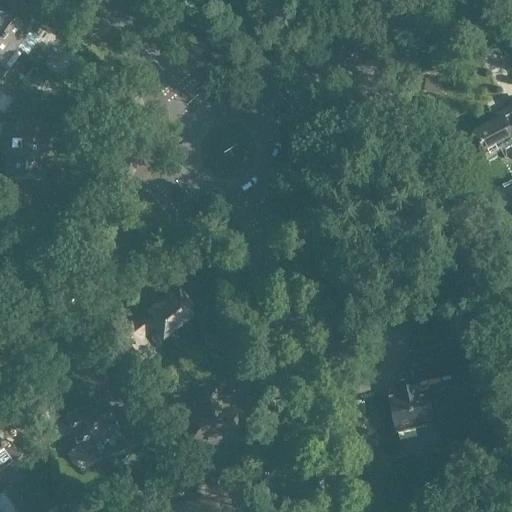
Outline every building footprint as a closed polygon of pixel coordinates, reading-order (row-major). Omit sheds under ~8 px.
[(0,0),(0,37),(15,49),(25,56),(38,38),(33,35),(41,24),(8,1),(8,0),(0,0)] [(15,49),(0,37),(0,79),(7,70),(2,66),(15,49)] [(43,37),(39,49),(55,55),(59,42),(43,37)] [(511,133),(510,130),(511,129),(511,110),(511,109),(491,120),(493,124),(475,134),(488,157),(501,150),(506,160),(511,161),(511,160),(511,133)] [(5,136),(4,158),(44,160),(45,138),(51,138),(51,126),(1,123),(1,136),(5,136)] [(44,160),(4,158),(3,178),(0,178),(0,192),(48,194),(49,180),(43,180),(44,160)] [(30,193),(8,192),(8,203),(30,204),(30,193)] [(140,337),(152,328),(161,339),(175,329),(177,330),(189,320),(188,319),(190,317),(185,311),(191,307),(178,290),(138,320),(139,321),(132,327),(131,325),(107,343),(130,373),(153,355),(140,337)] [(434,427),(427,392),(457,387),(455,377),(457,376),(451,345),(413,353),(420,389),(397,394),(398,399),(392,400),(398,434),(434,427)] [(237,443),(232,412),(221,414),(217,389),(193,392),(197,417),(188,419),(193,449),(237,443)] [(168,419),(164,397),(138,401),(145,422),(168,419)] [(105,402),(84,411),(67,418),(80,451),(108,440),(112,447),(148,431),(138,409),(133,411),(131,407),(114,414),(115,416),(111,418),(105,402)] [(0,466),(8,460),(11,464),(19,459),(0,431),(0,466)] [(152,511),(158,511),(156,495),(128,500),(129,511),(152,511)] [(214,511),(213,502),(168,509),(167,511),(214,511)]
